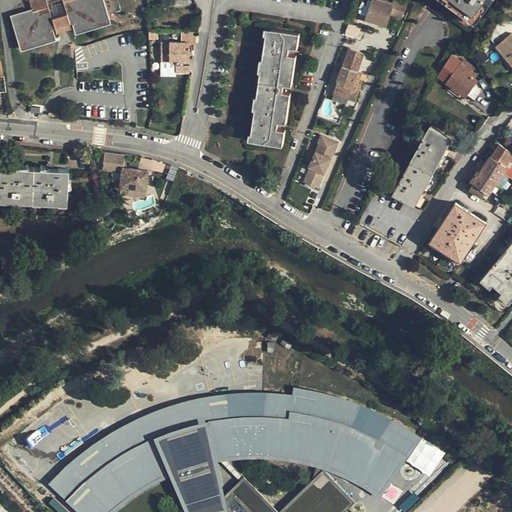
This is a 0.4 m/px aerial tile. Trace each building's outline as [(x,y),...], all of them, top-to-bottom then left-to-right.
[(11,16),(22,52),(58,41),(54,30),(61,28),(73,24),(76,35),(112,24),(104,0),(27,0),(30,11),(11,16)] [(382,0),(371,0),(371,3),(370,4),(367,6),(364,5),(363,4),(358,19),(388,28),(393,11),(405,15),(406,13),(408,14),(410,9),(382,0)] [(494,0),(425,0),(472,34),(496,1),(494,0)] [(350,28),(348,35),(358,39),(361,32),(350,28)] [(268,36),(255,135),(258,135),(257,143),(284,147),(286,131),(279,130),(280,123),(288,124),(292,95),(284,94),(286,86),(294,87),(298,57),(290,56),(291,50),(299,51),(301,35),(274,31),(273,37),(268,36)] [(162,44),(162,76),(173,76),(173,73),(190,73),(190,44),(197,44),(197,33),(182,33),(182,44),(162,44)] [(511,36),(498,48),(511,65),(511,36)] [(349,53),(332,97),(355,106),(363,85),(358,83),(361,77),(357,76),(364,58),(349,53)] [(439,78),(468,100),(480,84),(477,82),(482,75),(465,62),(463,65),(454,58),(439,78)] [(432,128),(395,195),(417,207),(425,194),(447,153),(454,140),(432,128)] [(306,182),(320,188),(326,173),(327,174),(340,143),(324,136),(320,144),(321,144),(311,167),(312,168),(306,182)] [(511,155),(501,148),(489,165),(486,164),(473,184),(476,186),(473,191),(484,199),(488,194),(491,195),(511,164),(511,169),(511,170),(511,155)] [(106,153),(104,170),(113,171),(113,179),(116,181),(123,182),(122,195),(146,199),(150,172),(125,168),(126,157),(106,153)] [(0,166),(0,197),(7,198),(7,200),(26,201),(26,199),(41,199),(41,202),(60,202),(60,200),(68,201),(69,170),(0,166)] [(458,204),(433,242),(464,263),(489,225),(458,204)] [(153,215),(146,221),(149,227),(157,220),(153,215)] [(511,246),(483,281),(493,290),(496,286),(504,293),(501,297),(511,305),(511,303),(511,246)] [(292,394),(296,394),(297,392),(316,395),(335,400),(334,404),(348,409),(349,405),(360,409),(375,415),(387,421),(385,425),(396,431),(399,427),(407,432),(416,438),(384,484),(371,475),(373,471),(364,466),(362,470),(352,465),(343,461),(331,457),(328,466),(327,470),(354,483),(380,498),(423,436),(397,421),(370,407),(336,395),(314,390),(293,386),(292,394)] [(189,511),(159,439),(170,434),(189,428),(204,424),(221,498),(224,495),(217,462),(221,461),(239,480),(243,477),(227,460),(260,458),(287,461),(316,467),(318,463),(303,459),(288,456),(289,451),(278,450),(278,455),(260,454),(247,454),(246,449),(236,450),(237,455),(221,457),(209,399),(229,397),(230,402),(243,401),(243,396),(263,396),(283,397),(282,402),(295,404),(296,394),(292,394),(264,391),(241,391),(208,394),(176,402),(160,407),(140,416),(142,420),(167,473),(169,477),(170,477),(185,511),(189,511)] [(325,511),(326,511),(345,511),(356,502),(326,472),(327,470),(328,466),(331,457),(343,461),(352,465),(362,470),(364,466),(373,471),(371,475),(384,484),(416,438),(407,432),(399,427),(396,431),(385,425),(387,421),(375,415),(360,409),(349,405),(348,409),(334,404),(335,400),(316,395),(297,392),(296,394),(295,404),(282,402),(283,397),(263,396),(243,396),(243,401),(230,402),(229,397),(209,399),(221,457),(237,455),(236,450),(246,449),(247,454),(260,454),(278,455),(278,450),(289,451),(288,456),(303,459),(318,463),(316,467),(313,481),(280,511),(277,511),(243,477),(239,480),(224,495),(221,498),(204,424),(189,428),(170,434),(159,439),(189,511),(325,511)] [(169,477),(167,473),(152,480),(150,476),(141,481),(144,486),(135,491),(117,505),(114,501),(106,508),(109,511),(108,511),(86,511),(56,483),(66,473),(70,469),(74,473),(83,464),(80,460),(83,457),(101,443),(113,436),(115,440),(125,434),(123,430),(142,420),(140,416),(114,429),(86,448),(61,471),(49,484),(79,511),(115,511),(117,511),(137,495),(160,482),(169,477)] [(56,483),(86,511),(108,511),(109,511),(106,508),(114,501),(117,505),(135,491),(144,486),(141,481),(150,476),(152,480),(167,473),(142,420),(123,430),(125,434),(115,440),(113,436),(101,443),(83,457),(80,460),(83,464),(74,473),(70,469),(66,473),(56,483)] [(25,437),(30,447),(50,436),(45,427),(25,437)] [(460,456),(453,448),(446,455),(453,463),(460,456)] [(508,490),(496,480),(487,490),(499,501),(508,490)]
